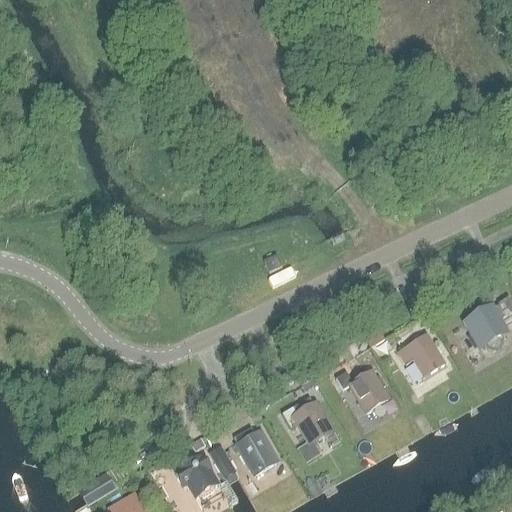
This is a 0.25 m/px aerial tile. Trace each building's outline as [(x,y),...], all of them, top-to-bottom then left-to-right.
[(502,336),(506,334),(498,320),(511,311),(511,305),(509,300),(466,325),(480,349),(484,347),(486,351),(491,353),(496,353),(499,352),(502,350),(504,346),(504,340),(502,336)] [(376,338),(366,344),(370,351),(380,345),(376,338)] [(444,367),(427,339),(399,356),(406,367),(413,362),(424,380),(444,367)] [(371,376),(353,387),(347,376),(336,382),(343,394),(350,389),(367,416),(388,403),(371,376)] [(313,383),(302,389),(305,393),(316,387),(313,383)] [(297,418),(293,411),(282,417),(291,432),(298,428),(310,448),(332,434),(315,407),(297,418)] [(255,478),(276,466),(259,436),(247,443),(243,436),(234,441),(238,448),(255,478)] [(204,451),(200,444),(190,449),(194,456),(204,451)] [(223,481),(234,475),(235,474),(221,449),(208,456),(223,481)] [(202,458),(173,475),(183,491),(186,489),(194,502),(219,487),(202,458)] [(77,495),(85,508),(114,490),(106,478),(77,495)] [(107,511),(108,511),(144,511),(134,495),(107,511)]
